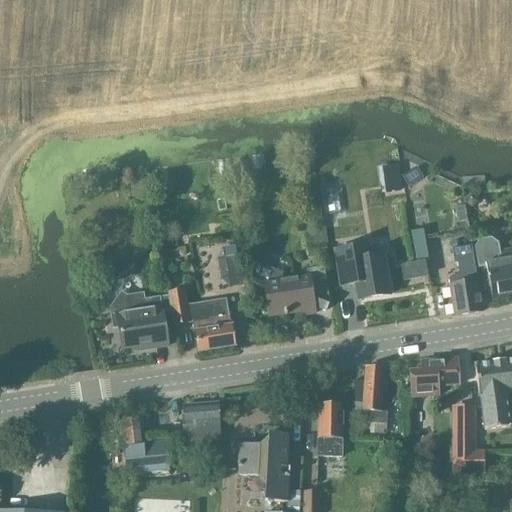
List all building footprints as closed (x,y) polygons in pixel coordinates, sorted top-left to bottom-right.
[(378,162),(382,193),(402,191),(398,160),(378,162)] [(471,194),(466,198),(467,204),(472,207),(477,203),(476,197),(471,194)] [(465,207),(456,208),(458,223),(467,222),(465,207)] [(417,221),(417,241),(428,241),(428,221),(417,221)] [(304,233),(307,246),(324,243),(321,230),(304,233)] [(457,236),(457,247),(475,246),(475,236),(457,236)] [(511,248),(501,251),(500,243),(491,239),(480,240),(475,248),(479,269),(487,268),(492,296),(511,293),(511,248)] [(324,243),(307,246),(306,246),(309,259),(328,256),(325,243),(324,243)] [(452,277),(449,280),(450,286),(449,286),(454,315),(454,317),(481,312),(481,311),(470,247),(451,250),(454,264),(457,263),(459,275),(452,277)] [(389,297),(384,257),(360,261),(358,249),(335,253),(340,288),(359,285),(362,301),(389,297)] [(236,256),(224,258),(229,287),(241,285),(236,256)] [(423,263),(401,266),(403,281),(425,278),(423,263)] [(260,265),(253,284),(264,288),(268,318),(285,316),(284,313),(301,311),(302,317),(314,316),(313,308),(325,313),(327,306),(322,270),(306,273),(307,279),(280,283),(283,274),(260,265)] [(162,311),(170,310),(168,296),(158,297),(159,300),(144,302),(143,296),(126,298),(121,293),(110,310),(113,330),(119,329),(122,350),(150,346),(150,350),(167,347),(162,311)] [(168,296),(170,310),(173,327),(192,324),(196,354),(233,348),(228,317),(226,317),(224,303),(185,309),(183,293),(168,296)] [(411,374),(413,399),(439,397),(438,389),(459,387),(457,361),(422,363),(423,373),(411,374)] [(511,393),(511,361),(475,366),(479,398),(481,398),(486,431),(511,428),(506,394),(511,393)] [(354,382),(352,411),(360,411),(371,412),(370,425),(374,425),(387,426),(387,414),(381,414),(384,370),(371,369),(363,368),(363,370),(362,382),(354,382)] [(186,444),(212,442),(219,441),(217,403),(183,406),(186,444)] [(329,452),(340,453),(342,408),(318,407),(317,439),(330,440),(329,452)] [(482,454),(474,454),(474,410),(459,410),(459,476),(482,476),(482,454)] [(125,474),(169,470),(166,443),(144,445),(142,419),(121,421),(124,446),(122,446),(125,474)] [(386,434),(387,426),(374,425),(373,433),(386,434)] [(391,431),(391,441),(404,441),(404,432),(391,431)] [(298,511),(300,492),(288,491),(289,468),(285,468),(287,436),(268,435),(269,439),(257,447),(236,446),(235,465),(238,466),(237,476),(258,477),(266,486),(265,503),(287,504),(286,511),(298,511)] [(317,458),(340,458),(340,453),(329,452),(330,440),(317,439),(317,458)] [(222,456),(210,456),(210,469),(222,468),(222,456)] [(319,511),(320,493),(303,492),(302,511),(319,511)]
